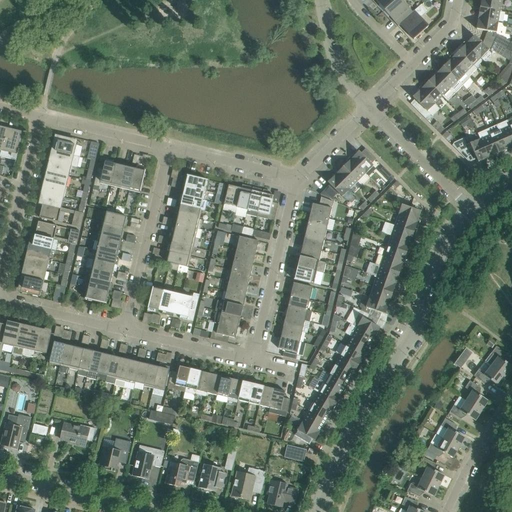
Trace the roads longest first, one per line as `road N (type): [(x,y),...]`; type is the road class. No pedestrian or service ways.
road 1 (unclassified): [(469,209),(441,250),(414,330),(321,511)]
road 2 (residential): [(126,331),(169,147)]
road 3 (residential): [(251,361),(295,178)]
road 4 (residential): [(0,282),(39,116)]
road 5 (residential): [(152,511),(0,476)]
road 6 (residential): [(469,209),(369,107)]
road 7 (residential): [(369,107),(447,33),(458,0)]
road 8 (residential): [(39,116),(169,147)]
road 9 (residential): [(169,147),(295,178)]
road 10 (residential): [(0,301),(126,331)]
road 11 (residential): [(126,331),(251,361)]
road 12 (residential): [(446,511),(511,401)]
road 13 (residential): [(369,107),(339,72),(320,0)]
